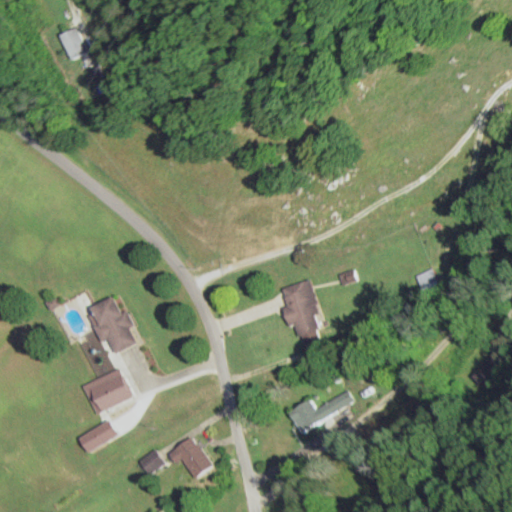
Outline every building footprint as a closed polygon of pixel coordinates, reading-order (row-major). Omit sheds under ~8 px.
[(67,35),(80,60),(94,53),(81,28),(67,35)] [(444,290),(433,268),(417,275),(428,297),(444,290)] [(329,330),(316,280),(287,288),(300,338),(329,330)] [(94,311),(110,343),(116,340),(122,354),(146,342),(124,296),(94,311)] [(340,398),(322,408),(317,400),(296,412),(309,434),(347,411),(340,398)] [(185,464),(191,459),(207,479),(223,467),(199,436),(177,453),(185,464)] [(160,473),(171,461),(160,450),(149,463),(160,473)]
